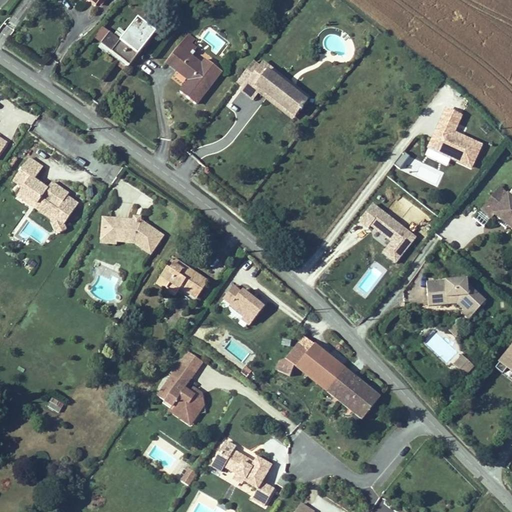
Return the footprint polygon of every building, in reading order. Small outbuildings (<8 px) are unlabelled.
[(97,44),(128,68),(135,58),(126,51),(132,42),(141,49),(153,35),(130,16),(118,31),(125,36),(119,45),(108,37),(105,34),(97,44)] [(115,28),(108,37),(119,45),(125,36),(118,31),(115,28)] [(91,39),(97,44),(105,34),(99,30),(91,39)] [(186,39),(166,65),(188,83),(178,95),(194,108),(221,74),(206,62),(200,70),(188,61),(196,52),(191,48),(193,44),(186,39)] [(275,83),(256,68),(253,71),(273,86),(275,83)] [(282,89),(275,83),(273,86),(253,71),(234,95),(246,105),(256,93),(263,100),(266,96),(273,102),(269,111),(276,117),(278,114),(288,121),(292,116),(293,116),(295,114),(295,113),(299,107),(289,99),(287,103),(284,103),(278,99),(282,89)] [(301,104),(282,89),(278,99),(284,103),(287,103),(289,99),(299,107),(301,104)] [(269,111),(273,102),(266,96),(263,100),(260,104),(269,111)] [(472,169),(483,143),(456,132),(463,114),(445,107),(424,155),(447,165),(450,159),(472,169)] [(288,121),(278,114),(276,117),(285,124),(288,121)] [(0,148),(8,135),(0,129),(0,148)] [(76,202),(65,194),(67,192),(51,179),(46,185),(44,184),(43,184),(42,184),(41,184),(35,180),(36,179),(36,178),(35,177),(33,175),(43,164),(30,153),(12,175),(21,182),(18,187),(35,200),(39,195),(55,207),(49,214),(54,225),(60,222),(76,202)] [(436,186),(443,173),(424,164),(418,177),(436,186)] [(55,207),(39,195),(35,200),(18,187),(15,191),(47,215),(53,231),(62,227),(60,222),(54,225),(49,214),(55,207)] [(511,201),(501,192),(483,212),(492,221),(494,219),(503,226),(504,224),(510,229),(509,231),(511,234),(511,201)] [(380,254),(396,266),(417,236),(371,203),(358,222),(371,231),(368,235),(385,247),(380,254)] [(393,209),(389,215),(400,222),(404,215),(393,209)] [(164,230),(145,215),(144,215),(137,215),(106,212),(105,223),(113,223),(112,231),(138,232),(137,234),(154,246),(164,230)] [(113,223),(105,223),(104,238),(119,239),(120,235),(137,237),(152,248),(154,246),(137,234),(138,232),(112,231),(113,223)] [(191,297),(204,280),(188,267),(185,270),(179,266),(182,263),(171,255),(155,275),(164,282),(167,278),(175,285),(191,297)] [(164,282),(155,275),(153,279),(169,291),(175,285),(167,278),(164,282)] [(249,325),(265,307),(235,283),(220,301),(249,325)] [(467,289),(455,290),(455,285),(448,285),(449,291),(443,291),(442,286),(420,288),(422,304),(436,303),(436,310),(454,309),(462,315),(469,321),(484,303),(467,289)] [(436,303),(422,304),(422,312),(436,310),(436,303)] [(466,325),(469,321),(462,315),(459,319),(466,325)] [(296,364),(314,340),(304,332),(286,355),(278,359),(278,368),(292,374),(296,364)] [(344,364),(314,340),(296,364),(326,388),(344,364)] [(511,343),(494,367),(511,380),(511,343)] [(455,373),(464,364),(459,358),(450,368),(455,373)] [(194,371),(180,361),(157,394),(171,404),(170,406),(180,413),(186,412),(193,417),(197,411),(196,404),(197,402),(203,401),(201,391),(193,393),(190,390),(184,386),(194,371)] [(378,393),(344,364),(326,388),(361,415),(378,393)] [(463,381),(472,371),(464,364),(455,373),(463,381)] [(60,408),(64,401),(53,394),(49,402),(60,408)] [(186,412),(180,413),(170,406),(168,408),(189,422),(193,417),(186,412)] [(243,478),(257,486),(270,462),(256,454),(253,459),(244,454),(243,456),(240,454),(241,453),(233,447),(223,464),(235,471),(244,476),(243,478)] [(188,483),(196,470),(189,466),(181,479),(188,483)] [(243,478),(244,476),(235,471),(232,476),(241,481),(243,478)] [(311,511),(314,509),(300,500),(292,511),(311,511)]
